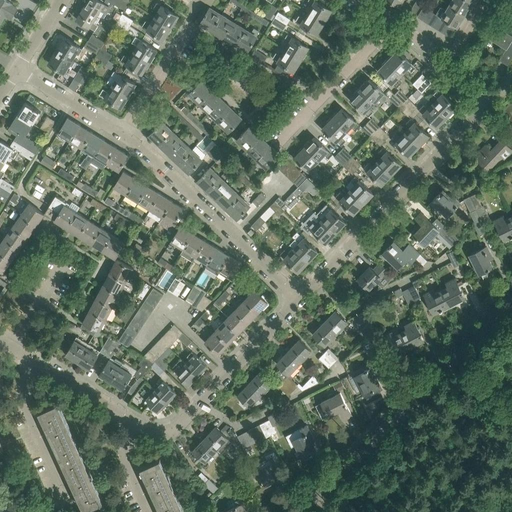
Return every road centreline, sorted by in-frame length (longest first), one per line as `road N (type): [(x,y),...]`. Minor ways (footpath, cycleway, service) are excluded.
road 1 (residential): [(302,511),(511,293)]
road 2 (residential): [(483,107),(298,300)]
road 3 (residential): [(298,300),(122,134)]
road 4 (residential): [(298,300),(174,428),(158,434),(135,425)]
road 5 (residential): [(280,139),(393,22)]
road 6 (residential): [(72,511),(25,405),(37,363)]
road 7 (residential): [(122,134),(190,27)]
road 8 (residential): [(122,134),(17,69)]
